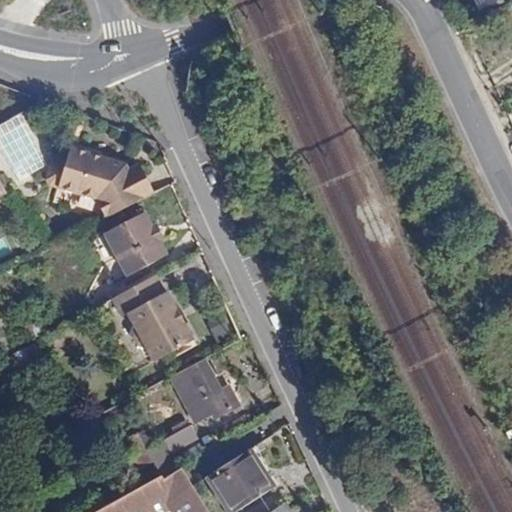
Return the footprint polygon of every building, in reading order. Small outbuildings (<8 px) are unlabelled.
[(476,0),(481,9),(498,0),(476,0)] [(103,214),(150,187),(135,158),(124,164),(122,159),(95,151),(93,156),(85,153),(87,149),(66,143),(61,157),(53,154),(48,157),(42,176),(44,182),(93,195),(103,214)] [(108,263),(118,280),(164,253),(157,240),(161,237),(154,224),(149,227),(141,213),(102,235),(115,258),(108,263)] [(111,284),(118,280),(108,263),(100,266),(111,284)] [(164,291),(154,272),(112,296),(121,314),(126,310),(135,327),(134,327),(136,332),(134,337),(138,347),(144,348),(146,347),(154,364),(194,342),(167,289),(164,291)] [(204,359),(185,370),(198,395),(202,393),(211,411),(228,402),(226,398),(234,395),(226,381),(219,384),(204,359)] [(198,395),(185,370),(170,379),(183,403),(198,395)] [(191,422),(164,436),(171,450),(198,434),(191,422)] [(92,424),(83,430),(94,452),(103,446),(92,424)] [(136,464),(149,457),(144,447),(133,429),(121,436),(136,464)] [(161,477),(175,468),(158,438),(144,447),(149,457),(157,471),(161,477)] [(270,486),(248,446),(204,471),(227,510),(270,486)] [(211,511),(189,480),(179,465),(175,468),(161,477),(157,471),(149,475),(168,501),(175,511),(211,511)] [(113,496),(121,511),(149,511),(168,501),(149,475),(113,496)] [(84,511),(121,511),(113,496),(84,511)] [(292,511),(286,501),(267,511),(292,511)]
